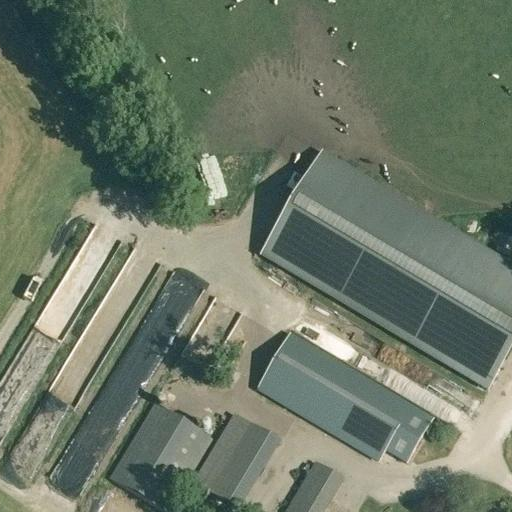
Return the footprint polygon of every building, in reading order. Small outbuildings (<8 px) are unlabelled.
[(511,350),(511,270),(322,159),(263,258),(488,391),(511,350)] [(407,465),(432,422),(291,338),(259,391),(379,463),(386,452),(407,465)] [(161,511),(169,511),(212,441),(156,407),(111,482),(161,511)] [(280,444),(252,427),(235,418),(193,485),(211,495),(238,511),(243,505),(248,508),(282,451),(277,448),(280,444)] [(324,511),(343,481),(309,460),(278,511),(324,511)]
